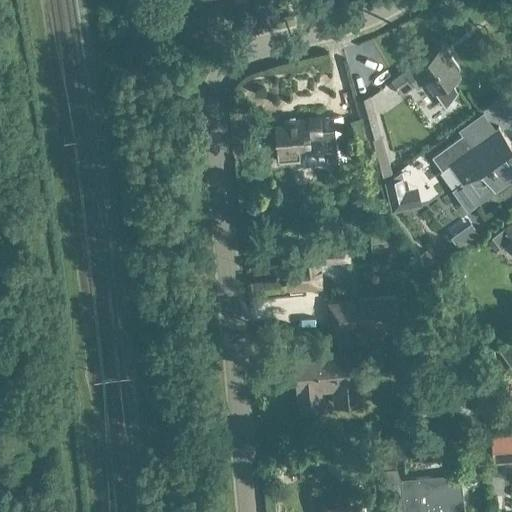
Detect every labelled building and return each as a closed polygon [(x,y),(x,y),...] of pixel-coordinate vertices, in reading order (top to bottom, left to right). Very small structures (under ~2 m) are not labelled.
[(403,71),(392,79),(402,92),(415,83),(417,86),(426,80),(444,107),(456,91),(453,87),(461,78),(446,57),(448,56),(441,47),(416,64),(415,64),(403,72),(403,71)] [(369,97),(357,100),(367,138),(373,158),(385,155),(369,97)] [(283,126),(274,126),(277,161),(298,160),(298,147),(327,145),(328,159),(334,158),(334,153),(343,153),(341,116),(325,118),(326,131),(320,132),(319,118),(283,121),(283,126)] [(365,138),(359,117),(349,120),(355,141),(365,138)] [(463,134),(432,157),(441,170),(449,165),(462,184),(453,191),(467,212),(495,192),(511,179),(511,161),(509,158),(507,159),(504,154),(511,147),(511,145),(498,127),(496,129),(473,145),(464,133),(463,134)] [(400,176),(384,180),(391,210),(421,203),(417,187),(404,190),(400,176)] [(382,198),(362,201),(364,216),(385,213),(382,198)] [(511,222),(490,239),(499,250),(511,240),(511,222)] [(370,225),(371,242),(389,240),(388,224),(370,225)] [(297,262),(286,263),(288,284),(303,283),(303,287),(320,286),(318,262),(348,260),(347,245),(296,249),(297,262)] [(326,302),(327,329),(393,324),(391,305),(397,304),(396,296),(326,302)] [(353,330),(337,331),(339,347),(375,343),(375,338),(381,337),(381,328),(353,330)] [(511,340),(500,350),(511,366),(511,340)] [(355,353),(294,359),(297,391),(298,391),(300,411),(320,409),(318,389),(335,387),(336,404),(359,402),(355,353)] [(397,468),(396,459),(406,458),(405,441),(392,442),(393,449),(382,450),(384,469),(397,468)] [(319,450),(320,457),(324,460),(333,460),(337,455),(337,449),(332,445),(324,445),(319,450)] [(379,474),(377,447),(353,448),(355,475),(379,474)] [(401,479),(404,511),(403,511),(464,511),(464,501),(462,473),(401,479)] [(357,511),(357,505),(365,504),(364,491),(356,492),(355,484),(339,486),(340,496),(317,498),(318,511),(357,511)]
